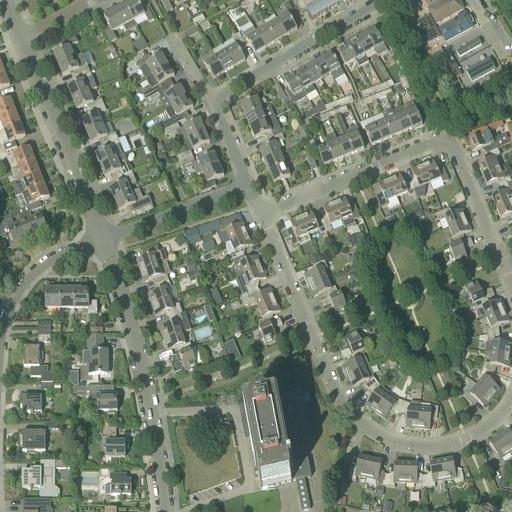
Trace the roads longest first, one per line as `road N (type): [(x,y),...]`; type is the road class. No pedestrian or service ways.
road 1 (residential): [(511,397),(465,439),(431,448),(392,441),(356,419),(337,395),(261,216)]
road 2 (residential): [(164,511),(149,400),(103,239)]
road 3 (residential): [(103,239),(19,37)]
road 4 (residential): [(261,216),(434,141),(449,144)]
road 5 (residential): [(211,99),(387,0)]
road 6 (residential): [(0,346),(7,315),(32,275),(103,239)]
road 7 (residential): [(449,144),(511,288)]
road 8 (residential): [(103,239),(248,185)]
